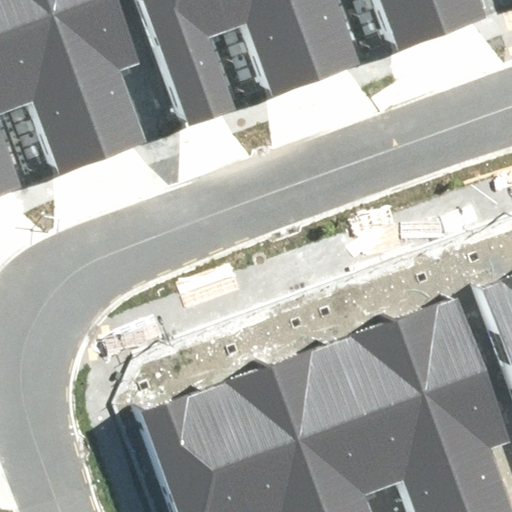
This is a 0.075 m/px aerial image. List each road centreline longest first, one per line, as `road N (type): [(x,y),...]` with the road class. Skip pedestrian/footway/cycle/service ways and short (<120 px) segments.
road 1 (residential): [(511,106),(65,270)]
road 2 (residential): [(65,270),(33,314),(23,349),(31,446)]
